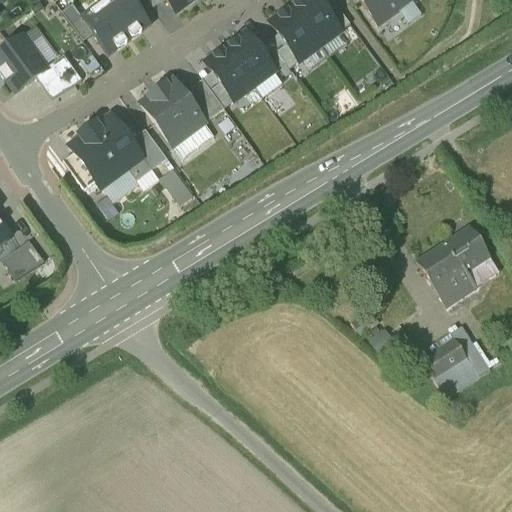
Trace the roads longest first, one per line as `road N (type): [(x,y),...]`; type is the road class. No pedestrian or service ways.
road 1 (tertiary): [(511,71),(116,304)]
road 2 (unclassified): [(116,304),(131,329),(329,511)]
road 3 (residential): [(256,0),(7,149)]
road 4 (residential): [(7,149),(116,304)]
road 5 (tertiary): [(116,304),(0,378)]
